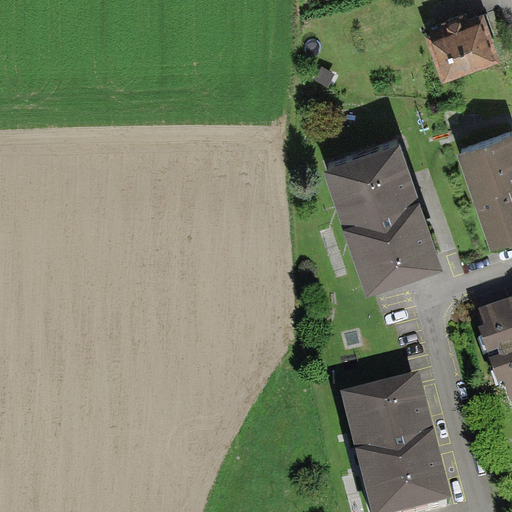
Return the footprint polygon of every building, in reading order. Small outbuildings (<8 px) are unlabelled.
[(400,6),(361,20),(369,41),(407,27),(400,6)] [(471,24),(422,41),(435,79),(484,61),(471,24)] [(511,153),(507,138),(456,154),(486,248),(511,240),(511,153)] [(392,142),(319,167),(362,292),(435,267),(392,142)] [(511,316),(463,334),(494,421),(511,414),(511,316)] [(443,511),(412,389),(337,408),(363,511),(443,511)]
